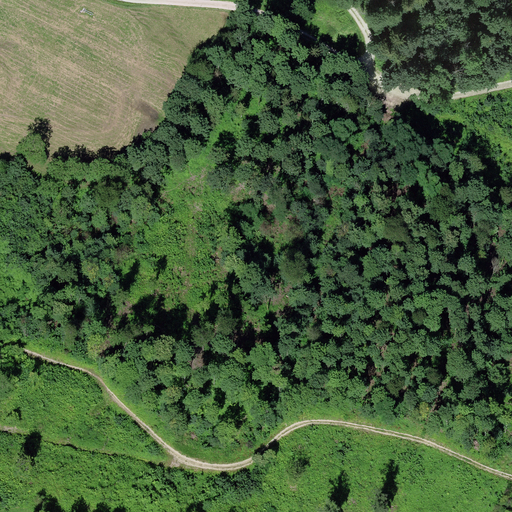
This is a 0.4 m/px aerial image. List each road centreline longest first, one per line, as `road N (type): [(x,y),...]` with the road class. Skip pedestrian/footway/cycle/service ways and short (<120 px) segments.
road 1 (track): [(0,343),(102,384),(168,453),(193,466),(223,468),(252,458),(291,427),(342,422),(511,477)]
road 2 (track): [(346,0),(369,45),(361,66),(237,7),(153,0)]
road 3 (track): [(511,82),(425,97),(382,85),(361,66)]
